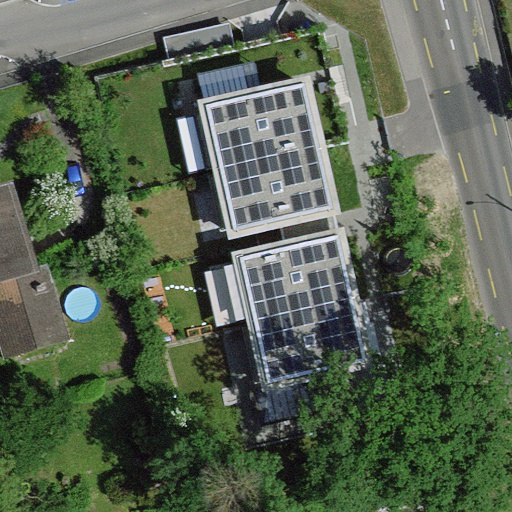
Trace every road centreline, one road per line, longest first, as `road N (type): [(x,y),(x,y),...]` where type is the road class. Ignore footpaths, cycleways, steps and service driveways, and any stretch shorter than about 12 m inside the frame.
road 1 (tertiary): [(446,0),(511,269)]
road 2 (residential): [(0,37),(128,0)]
